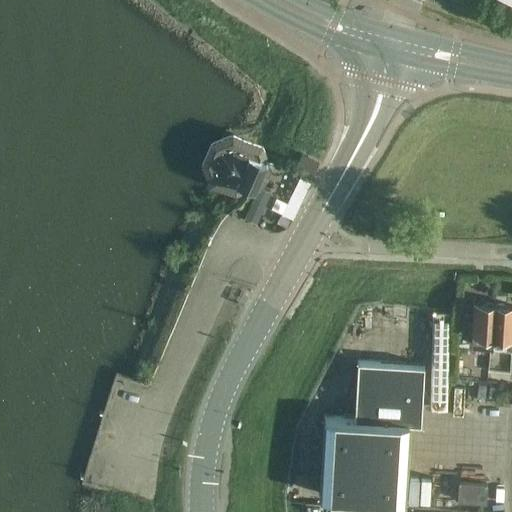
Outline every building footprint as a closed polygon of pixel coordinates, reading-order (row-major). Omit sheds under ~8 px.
[(248,186),(252,188),(253,189),(254,190),(255,188),(256,184),(262,187),(270,169),(264,166),(266,163),(267,162),(266,161),(265,161),(264,161),(266,156),(262,145),(232,132),(211,140),(201,162),(210,183),(235,195),(246,191),(248,186)] [(492,343),(494,304),(473,303),(471,342),(492,343)] [(511,336),(511,305),(494,304),(492,343),(504,344),(504,336),(511,336)] [(318,494),(404,499),(408,422),(420,423),(424,364),(357,360),(354,417),(323,415),(318,494)] [(459,481),(458,500),(485,501),(486,483),(459,481)]
